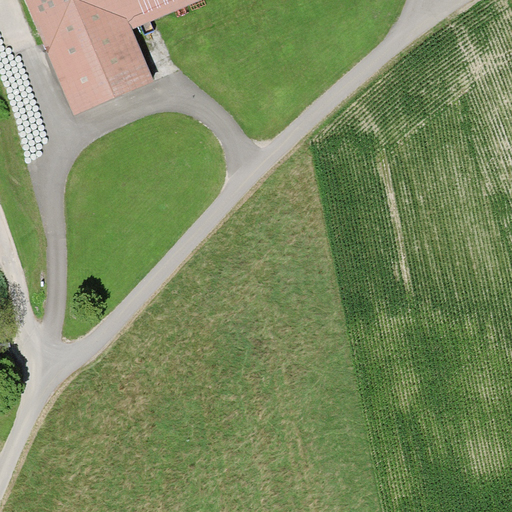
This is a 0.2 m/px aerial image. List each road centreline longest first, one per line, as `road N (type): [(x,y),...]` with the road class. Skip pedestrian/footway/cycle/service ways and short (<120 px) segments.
road 1 (unclassified): [(32,387),(105,329),(269,159),(469,0)]
road 2 (residential): [(32,387),(31,335),(0,227)]
